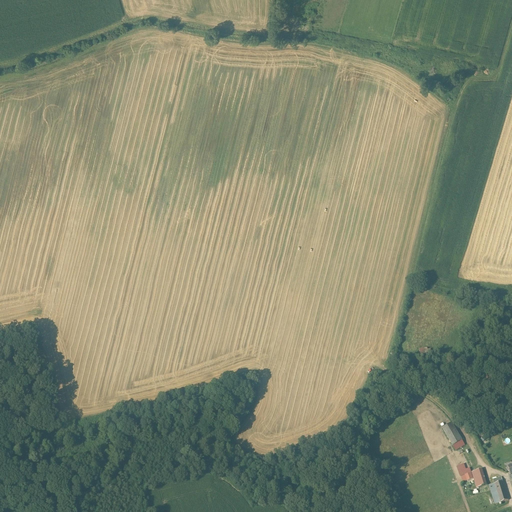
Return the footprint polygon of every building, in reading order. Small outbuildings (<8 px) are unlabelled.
[(461,441),(451,423),(442,429),(453,446),(461,441)] [(461,441),(453,446),(455,450),(464,445),(461,441)] [(481,469),(472,472),(477,488),(486,485),(481,469)] [(469,470),(463,472),(467,481),(472,479),(469,470)] [(501,478),(493,480),(494,484),(490,486),(496,504),(508,501),(501,478)]
